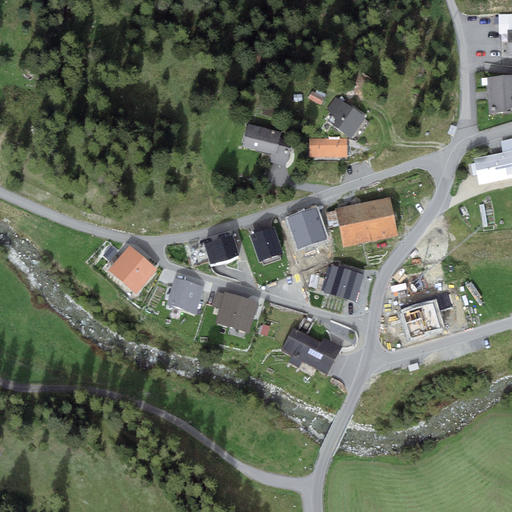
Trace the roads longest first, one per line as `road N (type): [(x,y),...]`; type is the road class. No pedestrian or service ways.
road 1 (residential): [(0,382),(123,397),(181,423),(255,475),(315,491)]
road 2 (residential): [(143,241),(213,231),(413,164),(453,162)]
road 3 (residential): [(373,326),(171,267),(143,241)]
road 4 (residential): [(373,326),(381,281),(426,222),(453,162)]
road 5 (unclassified): [(0,195),(143,241)]
road 6 (residential): [(511,323),(366,359)]
road 7 (residential): [(315,491),(366,359)]
road 8 (residential): [(468,143),(459,20)]
